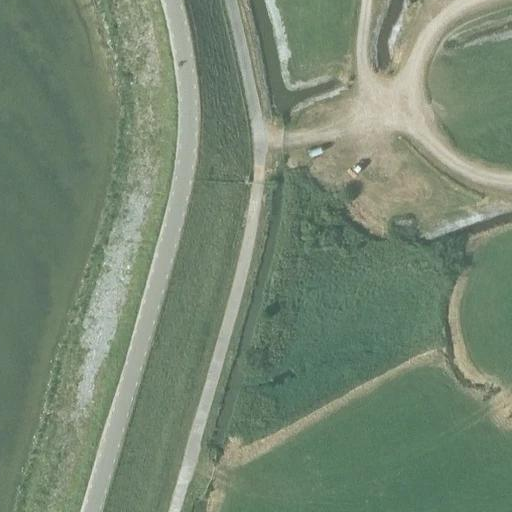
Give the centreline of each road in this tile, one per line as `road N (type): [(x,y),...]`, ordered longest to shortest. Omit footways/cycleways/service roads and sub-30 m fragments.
road 1 (tertiary): [(173,0),(189,96),(180,196),(90,511)]
road 2 (track): [(173,511),(255,210),(259,142)]
road 3 (track): [(366,0),(361,60),(372,126)]
